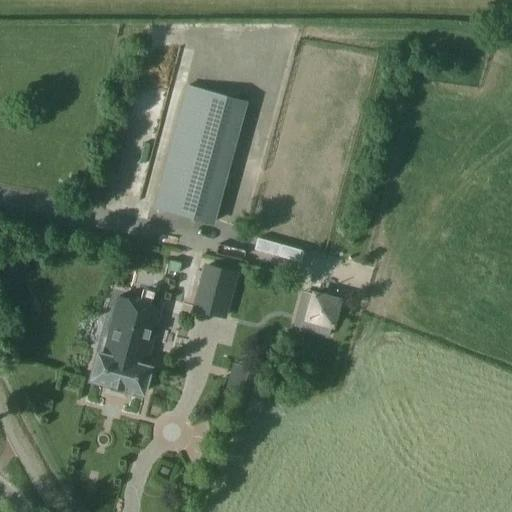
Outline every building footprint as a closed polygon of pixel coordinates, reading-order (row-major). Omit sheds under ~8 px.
[(233,81),(240,60),(201,48),(195,69),(233,81)] [(248,103),(186,86),(154,206),(215,223),(248,103)] [(229,296),(235,273),(206,265),(199,288),(229,296)] [(337,302),(316,296),(315,295),(315,296),(315,297),(306,329),(306,330),(328,336),(329,336),(338,303),(338,302),(337,301),(337,302)] [(104,355),(100,354),(93,379),(93,378),(92,380),(111,385),(111,386),(125,390),(125,389),(143,394),(144,392),(143,392),(144,392),(150,368),(146,367),(162,308),(119,297),(104,355)] [(236,362),(231,385),(248,388),(253,365),(236,362)]
